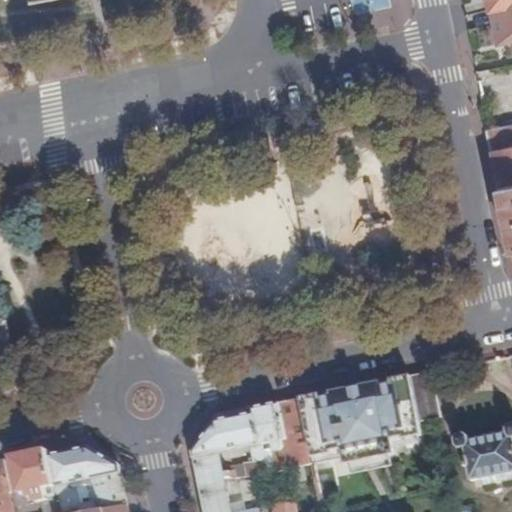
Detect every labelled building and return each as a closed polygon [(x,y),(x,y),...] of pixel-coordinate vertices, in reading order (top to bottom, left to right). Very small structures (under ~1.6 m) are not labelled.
[(511,0),(492,0),(495,11),(511,8),(511,0)] [(511,8),(495,11),(502,46),(511,43),(511,8)] [(511,127),(491,132),(497,164),(500,180),(503,192),(511,189),(511,127)] [(511,189),(503,192),(511,237),(511,189)] [(441,420),(432,374),(414,378),(423,425),(441,420)] [(423,425),(414,378),(358,389),(301,401),(313,460),(333,456),(332,453),(344,451),(347,466),(397,456),(394,441),(406,438),(406,440),(425,437),(423,425)] [(313,460),(301,401),(249,411),(222,417),(195,456),(206,511),(296,511),(295,504),(253,511),(232,511),(226,479),(238,479),(236,472),(225,474),(221,455),(253,448),(265,446),(274,444),(276,453),(286,451),(284,442),(287,442),(293,470),(314,467),(313,460)] [(511,427),(510,428),(509,431),(510,435),(472,442),(471,438),(468,436),(460,438),(458,441),(459,449),(462,450),(465,450),(472,483),(511,474),(511,427)] [(271,475),(265,446),(253,448),(259,477),(271,475)] [(130,511),(129,503),(117,505),(110,478),(123,475),(121,466),(91,449),(67,454),(52,457),(64,511),(130,511)] [(46,511),(64,511),(52,457),(50,452),(15,458),(24,495),(31,494),(33,500),(38,499),(39,504),(45,503),(46,511)] [(7,460),(0,461),(0,494),(14,492),(7,460)] [(117,505),(129,503),(123,475),(110,478),(117,505)]
